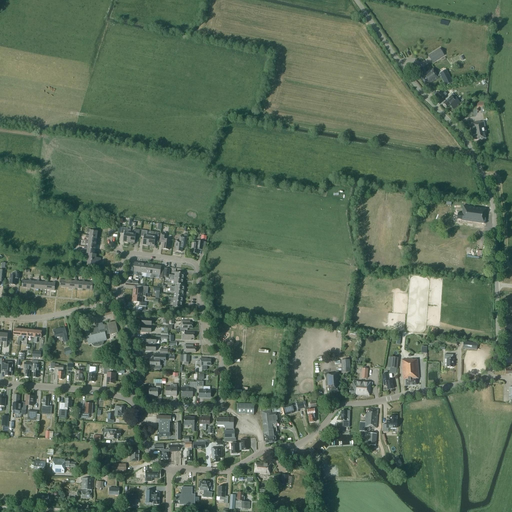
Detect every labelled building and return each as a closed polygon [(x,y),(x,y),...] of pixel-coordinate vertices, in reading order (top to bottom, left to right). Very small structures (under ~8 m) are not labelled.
[(428,56),(433,63),(444,55),(440,49),(428,56)] [(426,85),(431,82),(431,83),(439,78),(438,77),(441,76),(440,74),(437,75),(433,69),(424,75),(421,77),(426,85)] [(441,76),(446,86),(452,82),(446,70),(439,73),(440,74),(441,76)] [(436,96),(441,101),(447,95),(445,92),(442,94),(440,92),(438,94),(436,96)] [(454,100),(456,98),(453,95),(444,104),(447,107),(450,104),(451,105),(450,106),(454,110),(461,103),(457,99),(455,101),(454,100)] [(473,135),(474,135),(475,140),(485,139),(484,133),(486,133),(484,123),(480,123),(480,122),(471,124),(473,135)] [(463,214),(462,220),(478,223),(484,224),(486,209),(463,206),(462,214),(463,214)] [(123,241),(128,242),(130,232),(131,228),(128,227),(127,228),(122,227),(121,233),(124,234),(123,241)] [(130,232),(128,242),(134,243),(135,235),(138,235),(139,229),(134,228),(133,233),(130,232)] [(89,236),(89,237),(97,238),(98,232),(90,231),(91,230),(87,229),(86,233),(90,233),(89,236)] [(142,244),(148,245),(150,235),(146,235),(147,231),(141,230),(140,236),(143,236),(142,244)] [(150,235),(148,245),(154,246),(155,238),(158,238),(159,232),(153,232),(153,235),(150,235)] [(162,249),(169,250),(170,240),(164,239),(165,235),(167,235),(167,234),(161,233),(159,242),(163,243),(162,249)] [(180,241),(176,241),(175,247),(175,251),(182,252),(183,244),(186,245),(187,237),(180,236),(180,241)] [(197,241),(197,244),(192,243),(190,253),(198,254),(198,248),(202,249),(203,242),(197,241)] [(95,255),(96,249),(88,248),(88,247),(82,247),(81,249),(84,250),(87,250),(87,254),(89,254),(95,255)] [(95,255),(89,254),(88,261),(100,263),(101,258),(96,258),(97,255),(95,255)] [(139,276),(141,263),(134,262),(134,265),(131,265),(129,272),(133,273),(133,271),(138,272),(138,273),(137,273),(137,275),(139,276)] [(142,274),(141,274),(142,273),(146,273),(148,264),(141,263),(139,276),(139,280),(141,281),(142,274)] [(160,275),(161,266),(154,265),(153,278),(155,278),(156,276),(155,276),(155,274),(160,275)] [(19,279),(20,272),(14,272),(14,275),(10,274),(9,284),(16,285),(16,278),(19,279)] [(22,288),(30,289),(31,281),(31,280),(29,280),(29,281),(23,281),(22,288)] [(60,288),(68,288),(68,281),(68,280),(67,280),(66,281),(60,280),(60,288)] [(68,281),(68,288),(76,289),(76,282),(77,280),(75,280),(74,281),(68,281)] [(30,289),(38,289),(39,282),(39,281),(37,281),(37,282),(31,281),(30,289)] [(76,282),(76,289),(84,290),(84,282),(85,281),(83,281),(82,282),(76,282)] [(46,290),(47,283),(47,282),(45,282),(45,283),(39,282),(38,289),(46,290)] [(47,283),(46,290),(54,291),(55,284),(55,283),(53,282),(53,284),(47,283)] [(84,282),(84,290),(92,290),(93,283),(93,282),(91,282),(91,283),(84,282)] [(141,286),(141,290),(133,289),(133,295),(143,296),(146,297),(146,296),(145,296),(146,293),(147,293),(148,287),(141,286)] [(142,302),(143,296),(133,295),(132,301),(139,302),(139,306),(146,306),(146,303),(142,302)] [(87,334),(84,335),(85,338),(84,338),(85,343),(88,342),(89,344),(92,343),(94,345),(96,346),(99,346),(101,344),(102,343),(103,341),(107,340),(105,335),(110,334),(110,335),(118,333),(115,321),(107,323),(107,324),(104,325),(103,326),(102,323),(98,324),(99,328),(90,330),(89,329),(85,330),(87,334)] [(64,343),(68,342),(66,335),(67,335),(65,328),(58,330),(58,329),(53,330),(55,338),(60,337),(60,338),(63,338),(64,343)] [(463,342),(463,348),(476,350),(477,343),(463,342)] [(453,359),(453,355),(444,354),(444,359),(447,359),(446,367),(453,367),(453,359)] [(160,362),(165,362),(166,355),(157,355),(157,359),(150,359),(150,366),(153,366),(153,368),(154,369),(160,369),(161,368),(161,366),(160,366),(160,362)] [(205,358),(200,358),(200,361),(197,361),(197,365),(200,365),(200,366),(202,366),(202,370),(207,370),(207,366),(211,366),(211,359),(205,359),(205,358)] [(351,372),(350,359),(341,360),(342,372),(351,372)] [(412,360),(412,359),(401,360),(403,380),(405,379),(406,386),(417,385),(416,379),(419,379),(417,360),(412,360)] [(2,369),(5,369),(5,375),(12,376),(12,365),(5,365),(5,362),(2,362),(2,369)] [(32,363),(24,363),(24,367),(25,367),(25,370),(24,370),(24,373),(25,373),(24,377),(29,377),(29,370),(32,371),(32,365),(32,363)] [(59,375),(58,379),(63,380),(63,375),(64,375),(64,372),(63,372),(64,366),(59,366),(59,364),(55,364),(55,369),(55,370),(58,370),(58,372),(58,375),(59,375)] [(95,374),(96,368),(90,367),(90,365),(87,365),(86,374),(89,374),(89,382),(94,382),(95,378),(95,374)] [(75,380),(82,381),(83,377),(84,377),(84,368),(79,367),(79,371),(76,371),(75,380)] [(104,367),(104,374),(107,374),(107,383),(115,383),(115,373),(109,373),(110,368),(104,367)] [(331,373),(331,374),(326,374),(327,386),(328,386),(329,393),(340,392),(339,382),(340,382),(339,372),(331,373)] [(388,374),(382,375),(384,386),(387,385),(388,390),(393,389),(392,380),(390,381),(388,374)] [(353,381),(353,389),(350,389),(349,394),(354,394),(354,395),(369,396),(369,392),(370,392),(371,382),(353,381)] [(182,388),(182,397),(189,397),(193,397),(193,390),(196,390),(197,382),(190,382),(190,388),(182,388)] [(203,390),(203,382),(197,382),(197,393),(200,393),(200,397),(210,398),(210,391),(203,390)] [(149,389),(149,396),(157,396),(158,392),(160,392),(161,383),(156,383),(156,389),(149,389)] [(166,397),(176,397),(177,386),(172,386),(171,387),(170,388),(166,388),(166,397)] [(20,396),(14,395),(13,403),(13,410),(20,411),(21,404),(19,403),(20,396)] [(26,396),(26,403),(22,402),(22,410),(26,410),(26,405),(34,406),(34,397),(26,396)] [(48,406),(49,402),(48,402),(49,398),(44,397),(44,403),(43,403),(43,406),(42,406),(42,411),(47,412),(47,414),(52,414),(52,407),(48,406)] [(72,400),(66,399),(65,404),(60,403),(59,415),(66,416),(67,414),(68,408),(71,408),(72,400)] [(86,403),(85,411),(82,411),(82,418),(86,418),(87,414),(92,414),(93,404),(86,403)] [(238,404),(237,414),(254,415),(254,405),(238,404)] [(293,406),(292,404),(284,407),(287,415),(298,412),(297,405),(293,406)] [(273,406),(273,405),(266,406),(266,405),(263,406),(263,412),(262,413),(266,444),(276,442),(276,436),(279,436),(279,432),(277,432),(276,424),(278,424),(277,413),(281,412),(280,405),(273,406)] [(125,407),(115,406),(115,410),(115,416),(125,417),(126,412),(125,412),(125,407)] [(314,409),(307,410),(308,416),(309,415),(310,422),(311,422),(311,423),(313,422),(316,421),(315,418),(316,418),(315,414),(314,414),(314,413),(315,413),(314,409)] [(365,431),(366,427),(377,428),(377,410),(367,409),(367,414),(366,414),(365,422),(360,422),(359,431),(365,431)] [(36,421),(37,412),(28,411),(28,420),(36,421)] [(349,427),(350,411),(341,411),(341,420),(343,420),(343,422),(342,426),(349,426),(349,427)] [(171,416),(157,416),(157,423),(160,423),(160,430),(158,430),(158,437),(170,436),(170,427),(170,423),(171,423),(171,416)] [(397,420),(397,417),(390,416),(390,420),(387,420),(387,424),(383,424),(383,432),(388,432),(388,428),(397,428),(397,420)] [(184,427),(188,428),(188,425),(192,425),(192,431),(196,431),(196,425),(194,425),(194,418),(191,418),(191,417),(185,417),(184,427)] [(206,430),(206,425),(210,425),(210,418),(200,417),(200,424),(203,424),(203,430),(206,430)] [(217,418),(217,419),(217,425),(225,425),(225,429),(233,429),(233,426),(234,426),(234,418),(230,418),(217,418)] [(121,437),(122,430),(109,429),(108,438),(118,439),(119,437),(121,437)] [(234,437),(234,431),(224,431),(225,441),(238,441),(238,437),(234,437)] [(367,445),(375,446),(376,434),(368,433),(367,445)] [(101,440),(101,436),(94,435),(94,442),(100,443),(100,444),(104,444),(105,440),(101,440)] [(242,450),(248,450),(247,439),(241,439),(241,443),(238,444),(238,443),(231,444),(232,454),(233,454),(233,455),(237,454),(238,454),(238,450),(241,450),(242,450)] [(193,448),(205,449),(206,444),(211,444),(211,440),(205,440),(197,440),(197,442),(194,442),(193,448)] [(169,444),(169,452),(179,452),(179,451),(182,450),(182,443),(169,444)] [(161,449),(161,452),(161,459),(169,459),(168,450),(164,450),(164,444),(154,445),(155,449),(161,449)] [(212,459),(214,459),(214,463),(218,462),(218,458),(222,458),(221,447),(212,448),(212,459)] [(139,451),(130,450),(130,454),(127,453),(127,455),(128,455),(128,457),(130,457),(130,461),(139,461),(139,451)] [(65,461),(65,459),(53,459),(52,473),(64,474),(65,468),(70,469),(70,467),(76,468),(76,463),(72,463),(72,462),(71,462),(71,461),(66,461),(65,461)] [(46,461),(35,460),(34,470),(45,471),(46,461)] [(271,463),(260,462),(260,464),(255,463),(255,472),(260,472),(260,474),(270,475),(271,463)] [(160,478),(160,471),(146,471),(145,481),(151,481),(152,478),(160,478)] [(81,483),(81,489),(87,490),(87,491),(82,490),(82,491),(80,491),(79,493),(82,494),(82,498),(92,499),(92,488),(94,488),(94,479),(82,479),(82,480),(82,483),(81,483)] [(209,482),(200,481),(199,490),(204,491),(203,497),(211,498),(212,492),(208,492),(208,487),(210,487),(210,486),(210,483),(209,482)] [(182,487),(181,494),(176,494),(176,501),(180,501),(180,505),(195,505),(195,494),(192,494),(192,487),(182,487)] [(218,497),(217,497),(216,500),(224,500),(224,504),(228,504),(228,496),(225,496),(225,487),(218,487),(218,497)] [(139,491),(139,501),(144,501),(144,504),(159,505),(160,493),(151,493),(151,492),(139,491)] [(238,493),(238,498),(237,498),(237,500),(238,500),(239,500),(239,502),(236,501),(236,508),(249,510),(250,502),(244,502),(245,497),(243,497),(243,493),(238,493)]
